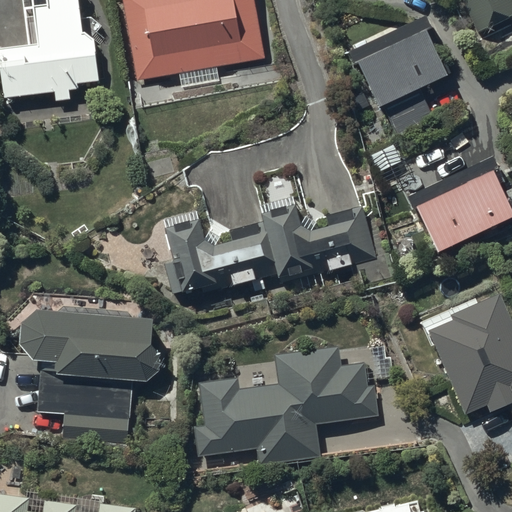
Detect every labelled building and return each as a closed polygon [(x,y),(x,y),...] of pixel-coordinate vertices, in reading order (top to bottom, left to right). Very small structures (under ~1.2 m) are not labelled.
[(21,0),(28,47),(0,51),(0,86),(2,102),(54,96),(55,104),(71,102),(70,93),(78,92),(77,88),(99,85),(95,45),(85,37),(81,38),(75,0),(21,0)] [(122,0),(136,82),(179,75),(182,89),(219,83),(216,68),(262,61),(251,0),(122,0)] [(511,0),(458,0),(477,37),(511,19),(511,0)] [(378,111),(446,79),(426,35),(431,32),(424,19),(348,55),(354,67),(357,66),(378,111)] [(413,212),(416,211),(437,259),(461,249),(463,253),(486,243),(484,236),(511,223),(511,202),(510,198),(506,200),(495,174),(500,171),(495,160),(407,199),(413,212)] [(162,223),(174,268),(171,269),(175,286),(178,286),(181,297),(201,292),(203,297),(252,283),(254,292),(267,289),(264,280),(273,277),(274,281),(286,278),(287,281),(325,270),(327,275),(354,267),(353,263),(376,257),(363,210),(325,221),(327,229),(310,234),(303,230),(294,200),(259,210),(263,224),(227,234),(230,244),(214,249),(205,243),(197,213),(162,223)] [(511,331),(499,300),(450,320),(453,326),(429,336),(464,417),(486,408),(490,417),(509,409),(511,415),(511,331)] [(32,365),(40,365),(36,415),(65,417),(63,440),(127,445),(131,387),(145,388),(146,388),(147,387),(149,387),(150,386),(151,385),(152,384),(153,383),(154,382),(155,381),(156,380),(156,379),(157,378),(158,377),(158,376),(159,374),(159,373),(159,372),(159,371),(160,369),(160,368),(160,367),(159,365),(159,364),(159,363),(159,361),(158,360),(158,359),(157,358),(156,356),(156,355),(155,354),(154,353),(153,352),(152,351),(151,351),(152,325),(36,317),(21,329),(20,350),(32,365)] [(198,458),(257,450),(259,467),(320,459),(315,427),(382,418),(377,382),(368,383),(366,365),(341,368),(338,350),(275,358),(278,385),(240,390),(238,380),(199,385),(205,428),(194,429),(198,458)] [(133,511),(134,510),(98,506),(97,511),(74,511),(76,507),(43,503),(42,511),(27,511),(29,501),(0,497),(0,511),(133,511)] [(419,511),(417,501),(369,511),(419,511)]
